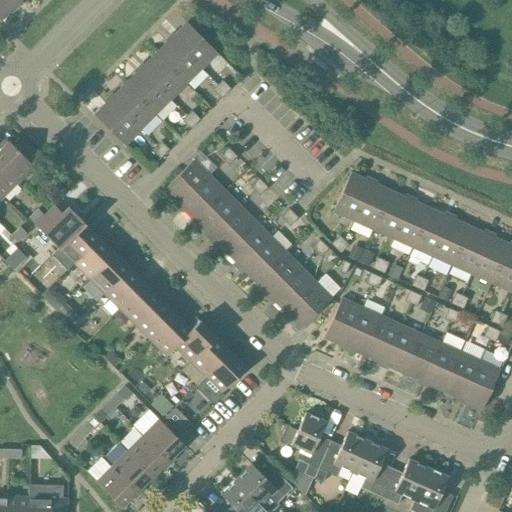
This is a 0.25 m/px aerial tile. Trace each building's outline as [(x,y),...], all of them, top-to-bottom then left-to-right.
[(0,0),(0,20),(0,21),(16,5),(10,0),(0,0)] [(171,38),(201,68),(217,53),(187,22),(171,38)] [(186,83),(201,68),(171,38),(156,53),(186,83)] [(170,99),(186,83),(156,53),(140,69),(170,99)] [(140,69),(125,84),(155,114),(170,99),(140,69)] [(217,85),(226,93),(230,88),(222,80),(217,85)] [(125,84),(109,99),(139,129),(155,114),(125,84)] [(226,93),(217,85),(213,89),(221,98),(226,93)] [(124,145),(139,129),(109,99),(94,115),(124,145)] [(191,110),(187,115),(195,124),(200,119),(191,110)] [(195,124),(187,115),(183,120),(191,128),(195,124)] [(8,142),(0,149),(0,165),(17,183),(41,159),(22,140),(15,148),(8,142)] [(161,141),(156,146),(164,154),(169,150),(161,141)] [(160,159),(164,154),(156,146),(152,151),(160,159)] [(224,160),(232,151),(228,147),(220,156),(224,160)] [(232,151),(224,160),(229,164),(237,156),(232,151)] [(178,205),(209,175),(193,159),(163,190),(178,205)] [(0,165),(0,196),(2,198),(17,183),(0,165)] [(353,220),(371,181),(350,172),(333,211),(353,220)] [(194,221),(224,190),(209,175),(178,205),(194,221)] [(250,186),(255,190),(263,182),(258,178),(250,186)] [(371,181),(353,220),(373,229),(390,190),(371,181)] [(267,187),(263,182),(255,190),(259,195),(267,187)] [(209,236),(239,206),(224,190),(194,221),(209,236)] [(390,190),(373,229),(392,238),(410,199),(390,190)] [(412,247),(430,208),(410,199),(392,238),(412,247)] [(39,228),(33,234),(44,245),(50,239),(59,248),(83,223),(67,207),(61,213),(54,205),(44,215),(35,224),(39,228)] [(224,251),(255,221),(239,206),(209,236),(224,251)] [(432,256),(449,217),(430,208),(412,247),(432,256)] [(35,224),(44,215),(38,209),(29,217),(35,224)] [(285,221),(293,213),(289,209),(281,217),(285,221)] [(298,218),(293,213),(285,221),(290,226),(298,218)] [(451,265),(469,226),(449,217),(432,256),(451,265)] [(240,267),(270,237),(255,221),(224,251),(240,267)] [(59,248),(51,255),(67,270),(74,263),(108,229),(103,225),(94,234),(83,223),(59,248)] [(27,233),(20,226),(11,235),(17,242),(27,233)] [(471,274),(489,235),(469,226),(451,265),(471,274)] [(108,229),(74,263),(89,278),(114,254),(103,243),(112,234),(108,229)] [(336,248),(344,240),(339,235),(331,243),(336,248)] [(491,282),(508,243),(489,235),(471,274),(491,282)] [(286,252),(270,237),(240,267),(255,282),(286,252)] [(311,247),(316,252),(324,244),(319,239),(311,247)] [(344,240),(336,248),(340,253),(348,245),(344,240)] [(511,291),(511,288),(511,245),(508,243),(491,282),(511,291)] [(324,244),(316,252),(320,256),(328,248),(324,244)] [(348,256),(359,261),(364,249),(353,245),(348,256)] [(364,249),(359,261),(370,266),(375,254),(364,249)] [(255,282),(271,298),(301,267),(286,252),(255,282)] [(114,254),(89,278),(105,294),(138,260),(133,255),(124,264),(114,254)] [(378,270),(383,260),(377,257),(372,268),(378,270)] [(138,260),(105,294),(120,309),(145,284),(133,273),(143,265),(138,260)] [(383,260),(378,270),(384,273),(389,262),(383,260)] [(349,263),(344,261),(339,271),(345,274),(349,263)] [(271,298),(286,313),(316,283),(301,267),(271,298)] [(365,283),(371,286),(376,275),(370,273),(365,283)] [(376,275),(371,286),(377,288),(381,278),(376,275)] [(417,288),(422,277),(416,275),(412,285),(417,288)] [(428,280),(422,277),(417,288),(423,290),(428,280)] [(332,298),(316,283),(286,313),(301,328),(332,298)] [(145,284),(120,309),(135,324),(169,291),(164,286),(155,295),(145,284)] [(405,301),(411,303),(415,293),(409,290),(405,301)] [(169,291),(135,324),(150,340),(175,315),(165,304),(173,296),(169,291)] [(415,293),(411,303),(417,306),(421,295),(415,293)] [(457,306),(462,295),(456,293),(451,303),(457,306)] [(468,298),(462,295),(457,306),(463,309),(468,298)] [(344,346),(361,307),(341,298),(323,337),(344,346)] [(363,355),(381,316),(361,307),(344,346),(363,355)] [(444,319),(450,321),(454,311),(449,308),(444,319)] [(490,321),(496,323),(501,313),(495,310),(490,321)] [(454,311),(450,321),(456,324),(461,313),(454,311)] [(507,316),(501,313),(496,323),(502,326),(507,316)] [(176,315),(150,340),(166,355),(174,346),(191,330),(190,330),(199,321),(195,317),(186,325),(176,315)] [(383,364),(401,325),(381,316),(363,355),(383,364)] [(174,346),(190,362),(224,328),(219,323),(209,331),(199,321),(190,330),(191,330),(174,346)] [(403,373),(421,334),(401,325),(383,364),(403,373)] [(484,336),(489,339),(494,329),(488,326),(484,336)] [(224,328),(190,362),(205,377),(230,352),(219,341),(228,333),(224,328)] [(494,329),(489,339),(495,342),(500,331),(494,329)] [(423,382),(440,343),(421,334),(403,373),(423,382)] [(442,391),(460,351),(440,343),(423,382),(442,391)] [(462,399),(480,360),(460,351),(442,391),(462,399)] [(240,363),(230,352),(205,377),(221,393),(255,359),(249,354),(240,363)] [(500,370),(480,360),(462,399),(482,409),(500,370)] [(117,392),(109,401),(115,408),(124,399),(125,401),(133,394),(124,385),(117,392)] [(109,401),(99,410),(106,417),(115,408),(109,401)] [(325,417),(309,410),(307,414),(305,413),(297,430),(289,426),(283,440),(303,450),(299,460),(308,464),(304,473),(313,477),(327,447),(316,442),(325,422),(323,421),(325,417)] [(143,435),(168,461),(184,445),(159,419),(143,435)] [(78,431),(84,438),(93,429),(87,423),(78,431)] [(84,438),(78,431),(69,440),(75,447),(84,438)] [(352,472),(367,440),(347,431),(338,452),(327,447),(313,477),(322,482),(326,472),(336,477),(340,466),(352,472)] [(153,476),(168,461),(143,435),(127,451),(153,476)] [(379,496),(388,474),(377,469),(386,449),(367,440),(352,472),(364,477),(360,487),(379,496)] [(0,458),(9,458),(9,449),(0,448),(0,458)] [(21,449),(9,449),(9,458),(21,459),(21,449)] [(127,451),(112,466),(137,491),(153,476),(127,451)] [(414,500),(428,468),(409,459),(399,479),(388,474),(379,496),(397,504),(402,494),(414,500)] [(236,479),(260,504),(261,503),(269,511),(273,511),(278,506),(278,502),(292,488),(275,471),(267,480),(251,464),(236,479)] [(137,491),(112,466),(96,482),(121,507),(137,491)] [(448,477),(428,468),(414,500),(415,500),(410,510),(415,511),(445,511),(450,502),(439,497),(448,477)] [(268,511),(269,511),(261,503),(260,504),(236,479),(221,494),(236,510),(234,511),(268,511)] [(29,497),(28,511),(62,511),(63,498),(62,498),(62,485),(34,485),(30,484),(29,497)] [(28,511),(29,497),(7,496),(6,511),(28,511)]
